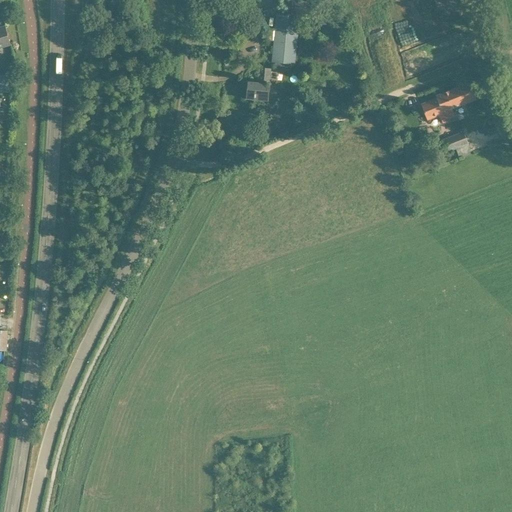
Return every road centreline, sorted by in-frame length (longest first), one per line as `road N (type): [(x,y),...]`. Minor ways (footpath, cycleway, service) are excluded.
road 1 (unclassified): [(31,511),(54,421),(185,106),(191,0)]
road 2 (secondary): [(56,0),(39,311),(10,511)]
road 3 (unclassified): [(0,445),(26,232),(34,94),(27,0)]
